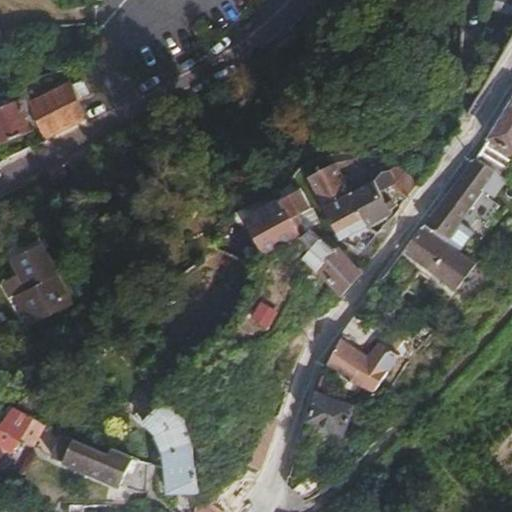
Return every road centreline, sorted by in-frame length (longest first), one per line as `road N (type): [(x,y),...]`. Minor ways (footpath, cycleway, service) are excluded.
road 1 (residential): [(254,511),(316,344),(511,68)]
road 2 (residential): [(0,180),(206,75),(298,20),(309,0)]
